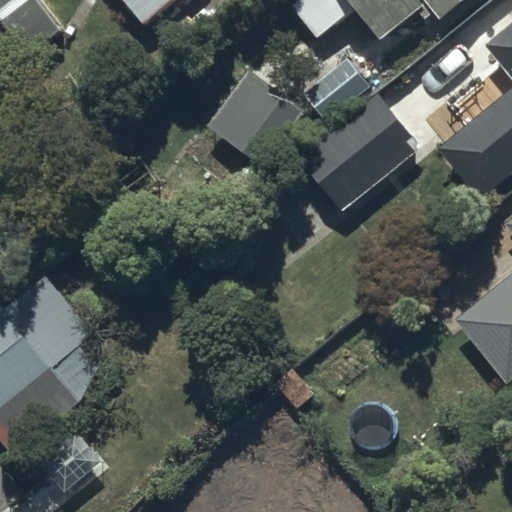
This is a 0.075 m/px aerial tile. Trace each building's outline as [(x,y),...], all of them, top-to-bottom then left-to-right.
[(17,0),(1,0),(0,1),(0,57),(12,70),(50,34),(17,0)] [(115,0),(142,30),(176,0),(81,0),(89,9),(99,0),(115,0)] [(293,0),(288,5),(316,38),(346,12),(373,43),(418,4),(433,22),(458,0),(293,0)] [(477,198),(511,169),(511,19),(485,42),(511,74),(511,82),(435,147),(477,198)] [(259,66),(199,130),(243,171),(303,107),(259,66)] [(367,102),(289,161),(330,214),(407,156),(367,102)] [(511,215),(491,234),(511,258),(511,264),(443,324),(498,387),(511,374),(511,215)] [(0,451),(90,384),(67,354),(87,339),(44,284),(0,317),(0,451)] [(511,397),(495,411),(511,434),(511,397)]
